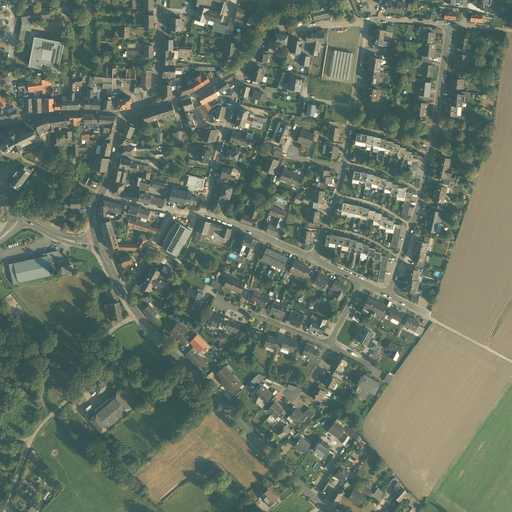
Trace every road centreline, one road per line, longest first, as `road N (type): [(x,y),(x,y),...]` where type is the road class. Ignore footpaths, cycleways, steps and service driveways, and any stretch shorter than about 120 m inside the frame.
road 1 (secondary): [(136,314),(296,481),(336,511)]
road 2 (residential): [(448,25),(422,192),(389,296)]
road 3 (residential): [(201,215),(239,65)]
road 4 (unclassified): [(55,410),(81,386),(98,339),(136,314)]
road 5 (residential): [(10,0),(10,86),(26,117)]
